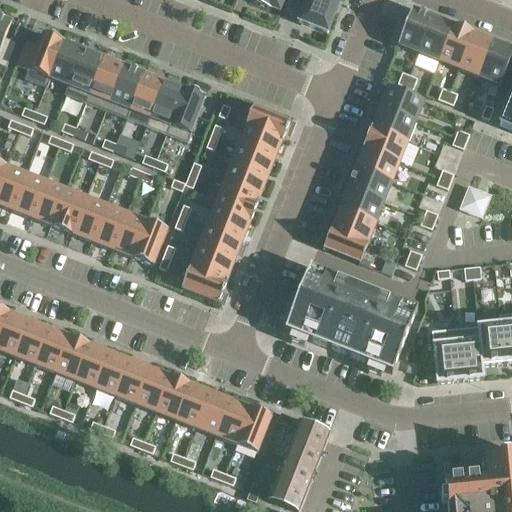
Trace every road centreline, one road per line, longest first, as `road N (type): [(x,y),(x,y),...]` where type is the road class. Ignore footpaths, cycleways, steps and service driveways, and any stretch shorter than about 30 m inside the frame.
road 1 (unclassified): [(235,355),(390,417),(511,409)]
road 2 (residential): [(235,355),(336,98)]
road 3 (residential): [(336,98),(84,0)]
road 4 (unclassified): [(0,262),(235,355)]
